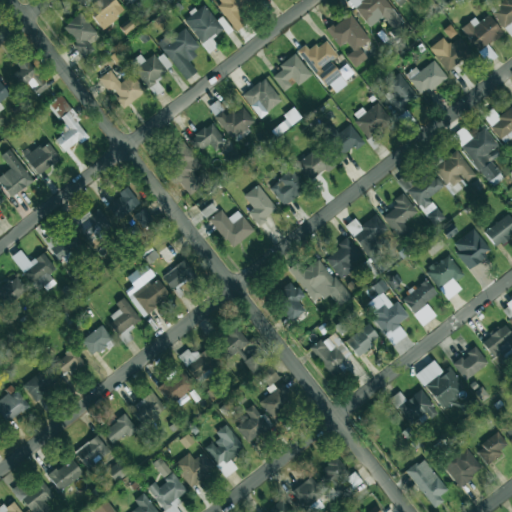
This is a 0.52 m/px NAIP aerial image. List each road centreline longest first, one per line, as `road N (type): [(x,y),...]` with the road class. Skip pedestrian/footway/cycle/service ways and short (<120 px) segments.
road 1 (residential): [(511,68),(0,474)]
road 2 (residential): [(12,0),(407,511)]
road 3 (residential): [(317,0),(0,250)]
road 4 (residential): [(511,279),(214,511)]
